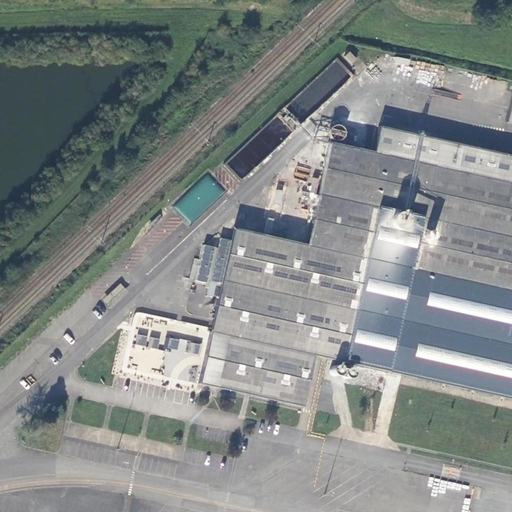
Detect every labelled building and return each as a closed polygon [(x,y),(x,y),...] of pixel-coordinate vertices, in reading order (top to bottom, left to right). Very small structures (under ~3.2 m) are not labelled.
[(344,58),(352,64),(357,57),(349,51),(344,58)] [(312,82),(319,89),(321,87),(327,93),(351,72),(338,58),(312,82)] [(510,107),(511,97),(511,92),(507,91),(503,106),(510,107)] [(511,156),(380,127),(374,152),(317,139),(304,190),(275,184),(262,233),(233,228),(210,330),(137,314),(136,325),(132,324),(123,370),(200,386),(201,383),(301,405),(313,356),(401,376),(511,400),(511,156)] [(258,164),(252,156),(245,162),(238,154),(225,165),(238,180),(258,164)] [(173,206),(190,225),(224,192),(207,174),(173,206)] [(221,247),(216,245),(212,245),(209,246),(206,249),(205,252),(205,256),(206,260),(209,262),(212,264),(217,263),(221,260),(224,256),(223,251),(221,247)] [(215,270),(212,268),(207,268),(202,270),(200,275),(200,280),(203,284),(207,286),(212,286),(215,283),(218,279),(218,274),(215,270)] [(337,368),(334,367),(331,367),(329,370),(329,372),(330,375),(333,377),(335,376),(337,374),(338,371),(337,368)] [(350,370),(347,368),(344,369),(341,371),(340,374),(341,377),(344,378),(347,379),(350,377),(351,373),(350,370)]
